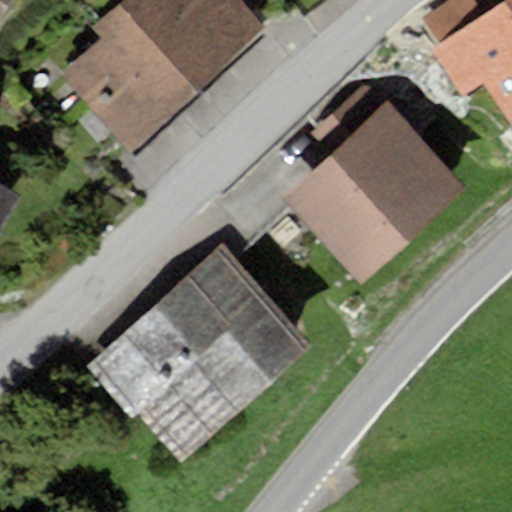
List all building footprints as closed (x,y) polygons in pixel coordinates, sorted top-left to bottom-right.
[(266,26),(242,0),(121,0),(91,27),(102,39),(63,73),(129,148),(266,26)] [(450,0),(422,19),(439,44),(487,11),(480,0),(450,0)] [(439,44),(430,50),(464,99),(485,85),(511,124),(511,0),(502,0),(487,11),(439,44)] [(467,189),(386,100),(383,102),(366,84),(314,131),(331,150),(279,197),(361,286),(467,189)] [(0,181),(0,232),(23,196),(0,181)] [(313,348),(223,246),(87,367),(133,419),(138,414),(182,463),(313,348)]
